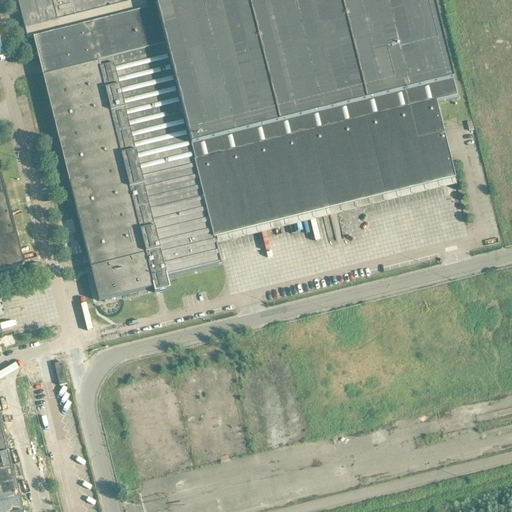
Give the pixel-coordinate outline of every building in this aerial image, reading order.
[(456,97),(431,0),(25,0),(17,2),(27,41),(33,39),(99,302),(153,289),(154,294),(170,290),(167,279),(221,265),(214,239),(455,179),(436,102),(456,97)] [(0,511),(23,511),(0,418),(0,271),(24,266),(1,175),(0,175),(0,511)] [(31,309),(44,308),(43,293),(29,294),(31,309)] [(67,384),(62,362),(54,364),(59,386),(67,384)] [(292,404),(301,395),(298,391),(288,400),(292,404)]
